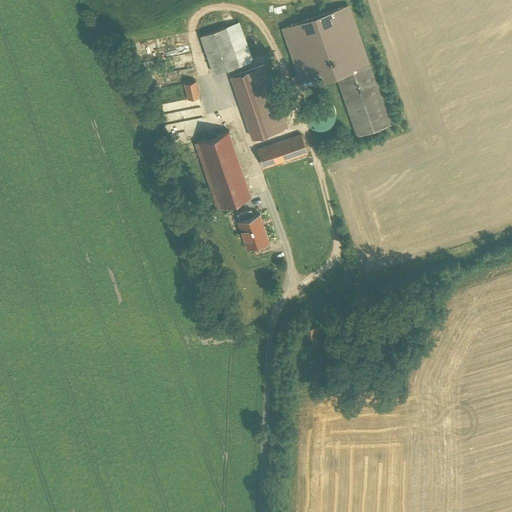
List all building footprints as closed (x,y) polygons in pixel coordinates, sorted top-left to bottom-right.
[(238,23),(196,36),(209,74),(251,60),(238,23)] [(386,124),(366,64),(332,75),(352,135),(386,124)] [(283,126),(263,65),(226,77),(246,138),(283,126)] [(324,100),(321,98),(316,98),(311,99),(306,102),(305,105),(303,109),(302,114),(304,119),(308,124),(313,127),(318,127),(322,126),(326,124),(330,118),(331,113),(330,108),(328,103),(324,100)] [(245,195),(222,132),(189,145),(213,207),(230,200),(241,197),(245,195)] [(305,152),(298,134),(255,149),(262,168),(305,152)] [(270,243),(258,210),(247,214),(241,197),(230,200),(236,218),(231,220),(242,253),(270,243)] [(315,327),(305,328),(307,340),(317,339),(315,327)]
